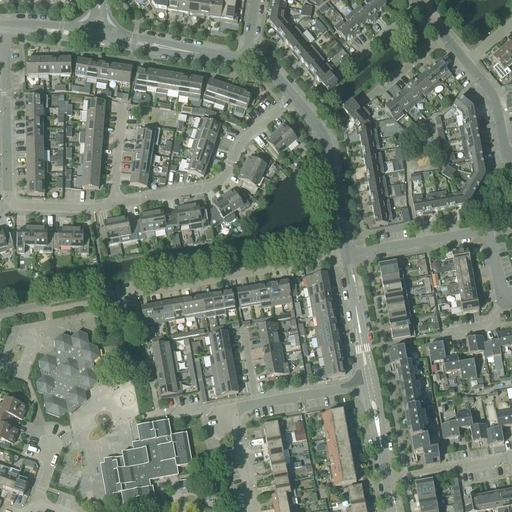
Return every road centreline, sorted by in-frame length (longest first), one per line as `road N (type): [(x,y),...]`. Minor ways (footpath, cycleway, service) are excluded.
road 1 (residential): [(105,293),(349,256)]
road 2 (residential): [(113,202),(219,183),(237,145),(294,97)]
road 3 (residential): [(503,301),(486,228),(349,256)]
road 4 (residential): [(9,206),(9,26)]
road 5 (tertiary): [(349,256),(326,138),(294,97)]
road 6 (tertiary): [(246,60),(94,36)]
road 7 (tertiary): [(369,384),(349,256)]
road 8 (residential): [(387,478),(511,459)]
